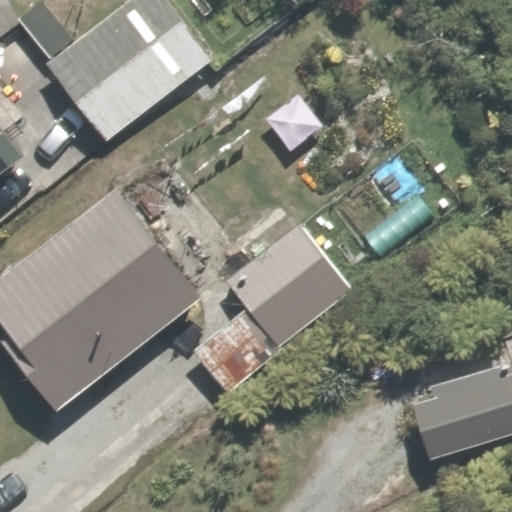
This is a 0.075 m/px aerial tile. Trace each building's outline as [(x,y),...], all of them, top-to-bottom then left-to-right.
[(174,0),(115,0),(49,56),(118,138),(219,53),(174,0)] [(0,107),(0,172),(32,146),(0,107)] [(214,293),(114,167),(0,257),(0,321),(18,344),(7,352),(58,416),(214,293)] [(305,212),(226,272),(248,302),(192,344),(224,386),(283,342),(279,336),(355,279),(305,212)] [(436,380),(403,393),(427,452),(511,417),(511,350),(437,381),(436,380)]
